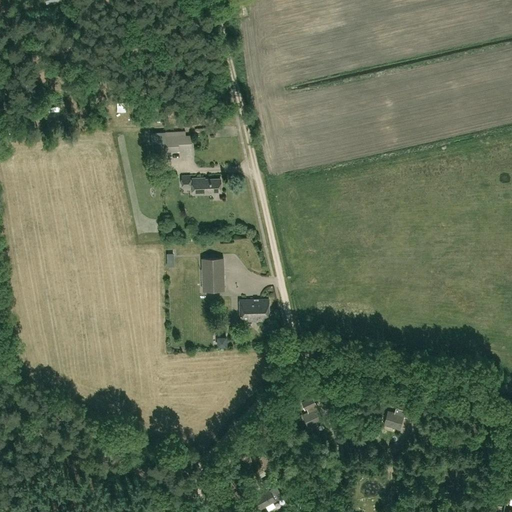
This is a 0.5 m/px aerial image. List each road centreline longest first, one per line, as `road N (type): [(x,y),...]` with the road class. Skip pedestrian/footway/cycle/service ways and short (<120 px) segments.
road 1 (track): [(300,355),(222,0)]
road 2 (track): [(239,120),(73,125),(0,0)]
road 3 (track): [(511,389),(300,355)]
road 4 (track): [(181,489),(0,417)]
road 5 (track): [(181,489),(300,355)]
